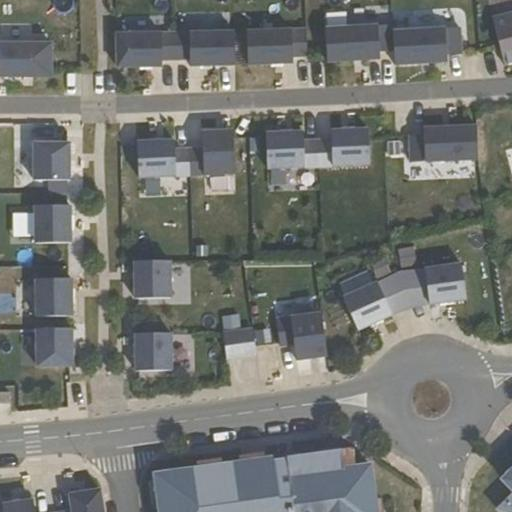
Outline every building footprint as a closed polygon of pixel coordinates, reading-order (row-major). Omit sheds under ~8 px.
[(511,13),(492,19),(504,66),(511,64),(511,13)] [(189,62),(227,61),(225,25),(176,27),(177,54),(189,54),(189,62)] [(163,55),(177,54),(176,27),(125,29),(126,65),(163,63),(163,55)] [(448,63),(447,56),(462,55),(460,27),(393,32),(394,59),(395,66),(448,63)] [(273,65),(272,57),(286,56),(286,30),(235,31),(235,66),(273,65)] [(380,59),(394,59),(393,32),(326,36),(328,70),(380,67),(380,59)] [(0,77),(52,78),(52,44),(0,43),(0,77)] [(411,157),(477,155),(476,120),(449,121),(449,125),(444,125),(444,121),(424,122),(424,130),(410,130),(411,157)] [(369,166),(368,130),(331,132),(331,141),(317,141),(319,168),(369,166)] [(190,177),(235,175),(234,132),(203,133),(203,149),(189,150),(190,177)] [(268,170),(319,168),(317,141),(304,142),(304,133),(266,135),(268,170)] [(190,177),(189,150),(175,150),(175,142),(137,143),(139,178),(190,177)] [(70,181),(70,144),(34,144),(34,181),(70,181)] [(72,244),(71,207),(35,207),(36,244),(72,244)] [(413,247),(395,249),(398,268),(416,265),(413,247)] [(171,299),(171,262),(135,262),(135,299),(171,299)] [(425,270),(430,305),(467,300),(462,265),(425,270)] [(410,307),(430,305),(425,270),(399,273),(409,306),(410,307)] [(392,316),(410,307),(409,306),(399,273),(377,284),(392,316)] [(73,317),(72,280),(36,280),(37,317),(73,317)] [(358,331),(392,316),(377,284),(343,299),(358,331)] [(277,304),(278,318),(314,315),(313,301),(277,304)] [(296,360),(327,357),(322,315),(277,320),(280,347),(294,345),(296,360)] [(73,367),(73,330),(37,330),(38,368),(73,367)] [(227,359),(257,356),(254,330),(224,333),(227,359)] [(136,372),(172,372),(172,334),(136,335),(136,372)] [(374,511),(368,467),(342,471),(339,451),(284,459),(284,463),(272,465),(271,461),(153,479),(157,511),(374,511)] [(511,511),(511,471),(500,483),(511,494),(511,498),(498,511),(511,511)] [(104,511),(101,492),(71,497),(72,511),(104,511)] [(34,511),(33,503),(3,507),(3,511),(34,511)]
